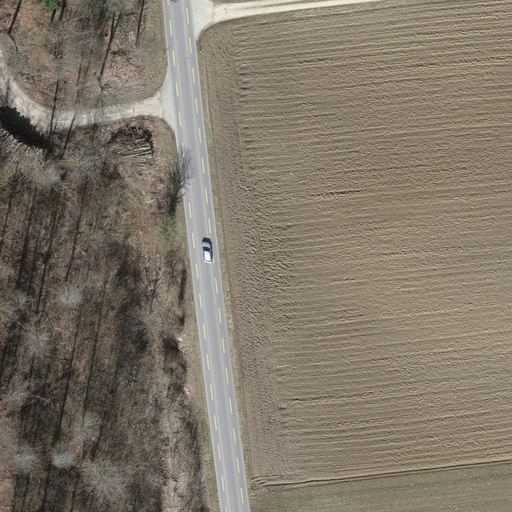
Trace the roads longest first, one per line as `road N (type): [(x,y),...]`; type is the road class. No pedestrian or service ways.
road 1 (primary): [(237,511),(177,0)]
road 2 (track): [(0,30),(17,128),(34,139),(192,120)]
road 3 (track): [(332,0),(178,15)]
